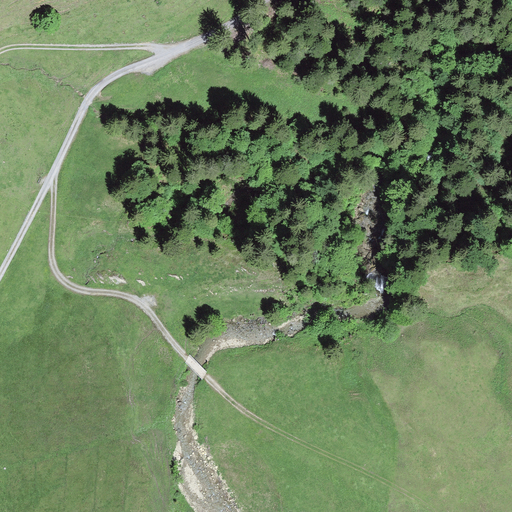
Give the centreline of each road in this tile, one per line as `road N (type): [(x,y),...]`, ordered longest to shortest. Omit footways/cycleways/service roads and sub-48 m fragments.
road 1 (track): [(49,172),(53,267),(68,286),(138,302),(243,412),(432,511)]
road 2 (track): [(0,273),(97,89),(264,0)]
road 3 (track): [(0,51),(142,46),(167,54)]
